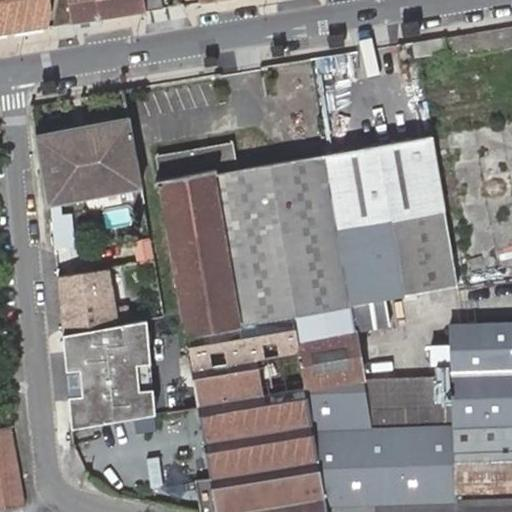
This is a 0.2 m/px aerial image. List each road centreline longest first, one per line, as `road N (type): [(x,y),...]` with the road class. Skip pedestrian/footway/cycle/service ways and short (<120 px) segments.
road 1 (residential): [(11,72),(53,473),(78,501),(128,511)]
road 2 (tertiary): [(11,72),(448,0)]
